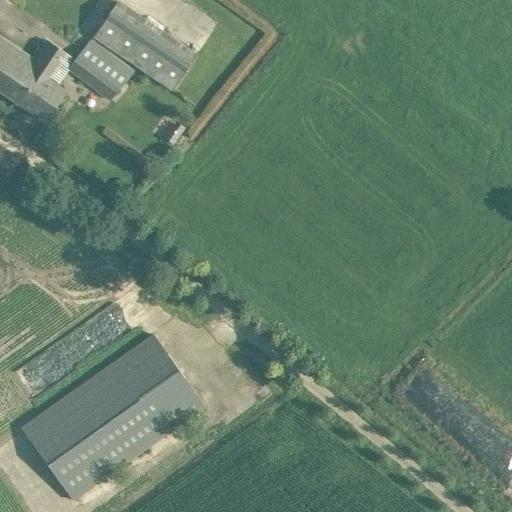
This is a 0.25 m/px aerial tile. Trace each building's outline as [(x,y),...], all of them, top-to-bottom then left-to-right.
[(172,90),(197,53),(117,0),(93,37),(172,90)] [(46,40),(33,59),(0,36),(0,90),(46,121),(66,91),(48,79),(66,53),(46,40)] [(90,38),(80,51),(68,67),(111,99),(133,71),(90,38)] [(173,147),(187,131),(178,124),(165,139),(173,147)] [(74,499),(188,417),(204,406),(154,334),(23,427),(74,499)]
